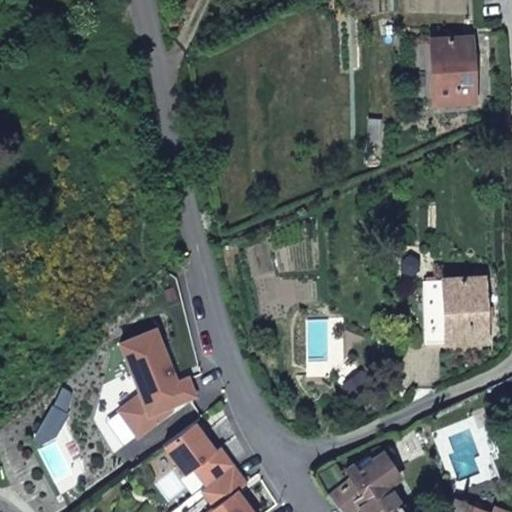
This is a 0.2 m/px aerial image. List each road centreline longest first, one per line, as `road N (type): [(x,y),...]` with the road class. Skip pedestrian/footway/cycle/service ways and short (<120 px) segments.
road 1 (residential): [(145,0),(239,377),(273,457)]
road 2 (residential): [(511,359),(273,457)]
